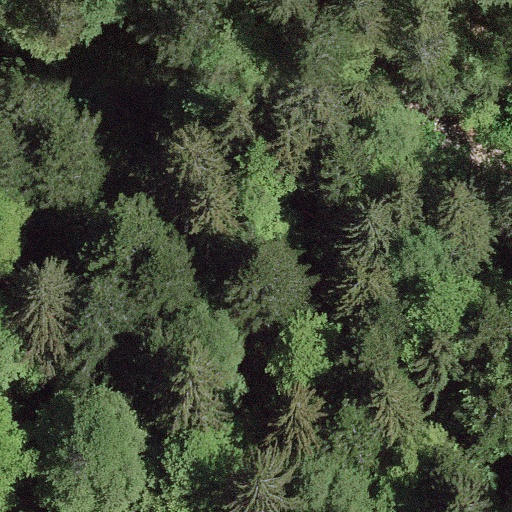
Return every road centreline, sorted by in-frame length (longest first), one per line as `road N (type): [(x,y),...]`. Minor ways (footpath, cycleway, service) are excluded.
road 1 (track): [(511,483),(435,453),(354,384),(0,3)]
road 2 (track): [(355,0),(489,200),(511,203)]
